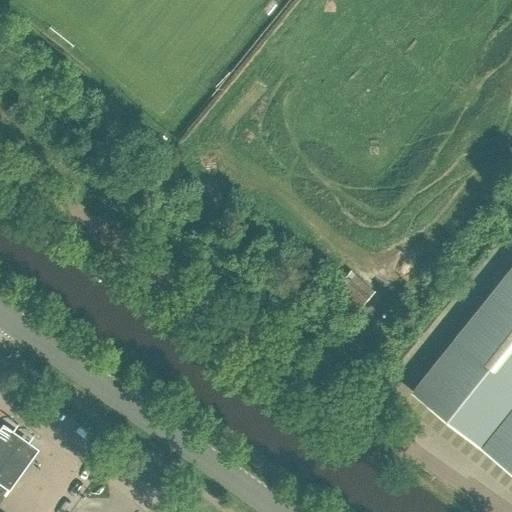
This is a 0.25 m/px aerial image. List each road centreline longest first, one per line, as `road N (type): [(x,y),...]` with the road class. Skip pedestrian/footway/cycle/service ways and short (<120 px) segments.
road 1 (unclassified): [(0,153),(501,511)]
road 2 (secondary): [(284,511),(0,309)]
road 3 (unclassified): [(169,511),(0,389)]
